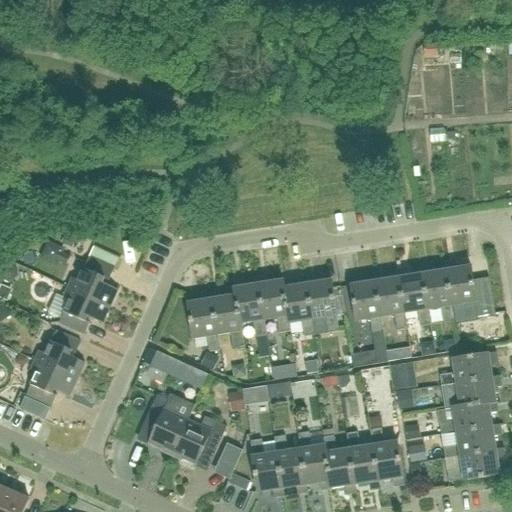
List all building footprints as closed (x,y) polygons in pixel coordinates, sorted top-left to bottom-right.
[(443,57),(443,46),(428,47),(428,57),(443,57)] [(51,244),(47,242),(46,244),(39,260),(55,267),(57,263),(65,266),(69,258),(61,254),(63,250),(51,244)] [(72,279),(67,289),(109,308),(117,291),(106,286),(113,271),(88,259),(78,282),(72,279)] [(444,264),(445,272),(451,307),(464,305),(467,320),(477,319),(494,317),(489,290),(474,292),(470,268),(455,270),(454,263),(444,264)] [(427,311),(428,311),(441,309),(443,324),(454,322),(451,307),(445,272),(431,274),(430,266),(420,268),(421,275),(427,311)] [(403,315),(404,315),(417,313),(419,328),(430,326),(428,311),(427,311),(421,275),(408,278),(407,270),(397,272),(398,279),(403,315)] [(380,318),(393,316),(396,332),(406,330),(404,315),(403,315),(398,279),(384,281),(383,274),(373,276),(374,283),(380,318)] [(290,333),(288,325),(282,282),(267,284),(266,277),(256,278),(257,286),(263,321),(264,321),(276,319),(279,335),(290,333)] [(305,278),(306,286),(311,321),(312,321),(325,319),(327,334),(338,333),(336,317),(337,317),(331,282),(316,284),(314,277),(305,278)] [(383,334),(380,318),(374,283),(360,285),(359,278),(349,279),(350,287),(356,322),(369,320),(372,335),(383,334)] [(266,337),(264,321),(263,321),(257,286),(243,288),(242,281),(232,282),(234,290),(233,290),(234,297),(239,325),(253,323),(255,338),(258,358),(269,356),(266,337)] [(291,281),(282,282),(288,325),(301,323),(304,338),(315,336),(312,321),(311,321),(306,286),(292,288),(291,281)] [(109,308),(67,289),(63,298),(69,301),(58,324),(84,335),(91,320),(102,325),(109,308)] [(217,336),(230,334),(233,349),(243,348),(241,332),(240,333),(239,325),(234,297),(221,299),(220,292),(210,294),(211,301),(217,336)] [(220,351),(217,336),(211,301),(197,303),(196,296),(186,297),(187,305),(193,340),(206,338),(209,353),(220,351)] [(0,324),(10,317),(2,306),(0,306),(0,324)] [(39,352),(34,362),(76,381),(84,364),(73,359),(80,344),(55,332),(44,355),(39,352)] [(405,332),(400,350),(410,353),(415,335),(405,332)] [(383,334),(372,335),(377,365),(387,364),(383,334)] [(324,350),(326,368),(345,366),(343,348),(324,350)] [(153,350),(148,361),(158,365),(163,354),(153,349),(153,350)] [(218,360),(205,354),(199,366),(213,372),(218,360)] [(456,384),(491,379),(489,365),(497,364),(495,354),(488,355),(452,361),(454,374),(439,376),(441,387),(456,385),(456,384)] [(69,398),(76,381),(34,362),(30,371),(36,374),(25,397),(51,408),(58,393),(69,398)] [(296,365),(285,367),(287,380),(298,378),(296,365)] [(420,390),(418,365),(398,367),(400,391),(420,390)] [(245,378),(243,366),(231,368),(233,380),(245,378)] [(152,397),(159,381),(146,375),(138,391),(152,397)] [(339,387),(337,377),(324,379),(326,389),(339,387)] [(444,411),(452,410),(495,403),(493,389),(500,388),(499,378),(491,379),(456,384),(456,385),(458,398),(443,400),(444,411)] [(292,384),(280,385),(282,398),(294,396),(292,384)] [(414,392),(398,394),(401,410),(416,408),(414,392)] [(245,411),(242,393),(229,395),(231,413),(245,411)] [(187,422),(173,416),(178,406),(156,396),(144,423),(156,428),(148,444),(172,455),(187,422)] [(275,396),(257,397),(259,419),(276,418),(275,396)] [(50,409),(25,398),(19,411),(44,422),(50,409)] [(456,433),(491,427),(489,414),(497,413),(495,403),(452,410),(444,411),(437,412),(441,436),(456,434),(456,433)] [(200,428),(187,422),(172,455),(196,465),(203,450),(214,455),(226,428),(205,418),(200,428)] [(456,433),(456,434),(458,446),(443,449),(444,460),(460,457),(495,451),(493,437),(500,436),(499,426),(491,427),(456,433)] [(372,447),(378,482),(392,480),(393,487),(403,486),(402,479),(402,478),(397,443),(383,445),(381,430),(370,431),(372,447)] [(321,491),(330,490),(324,447),(311,449),(308,433),(297,435),(300,451),(301,450),(306,486),(320,484),(321,491)] [(380,490),(378,482),(372,447),(359,449),(357,433),(346,435),(348,450),(349,450),(355,486),(368,484),(370,491),(380,490)] [(277,454),(282,490),(296,488),(297,495),(307,493),(306,486),(301,450),(300,451),(287,453),(285,437),(274,439),(276,454),(277,454)] [(322,439),(324,447),(330,490),(345,488),(346,495),(356,493),(355,486),(349,450),(348,450),(336,453),(333,437),(322,439)] [(428,440),(430,450),(447,448),(445,437),(428,440)] [(277,454),(276,454),(263,456),(261,441),(250,443),(252,458),(257,494),(272,491),(274,499),(284,497),(282,490),(277,454)] [(221,473),(238,478),(247,450),(230,445),(221,473)] [(503,450),(495,451),(460,457),(462,470),(446,473),(448,483),(464,481),(464,482),(499,476),(497,461),(504,460),(503,450)] [(422,477),(420,464),(410,466),(412,478),(422,477)] [(191,488),(202,492),(209,474),(198,470),(191,488)] [(4,490),(0,498),(0,511),(24,511),(29,501),(4,490)]
